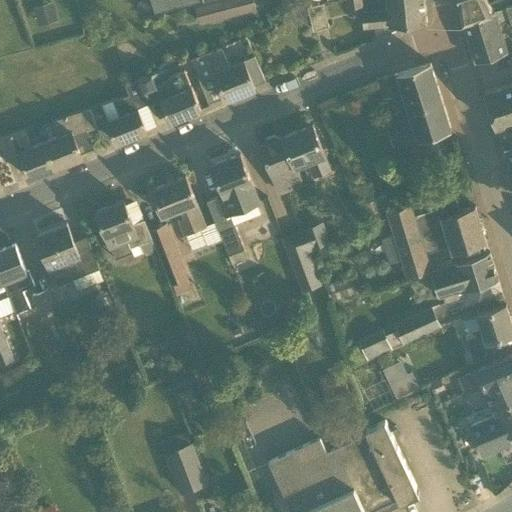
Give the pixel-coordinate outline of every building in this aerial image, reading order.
[(199,24),(256,9),(253,0),(216,0),(195,6),(199,24)] [(347,0),(349,9),(363,6),(361,0),(347,0)] [(390,25),(404,24),(427,22),(425,0),(387,0),(388,9),(362,11),(364,27),(390,25)] [(458,0),(461,15),(491,6),(487,0),(458,0)] [(314,30),(329,26),(323,3),(308,7),(314,30)] [(493,11),(491,6),(461,15),(462,21),(462,23),(463,22),(468,38),(500,28),(495,11),(493,11)] [(476,61),(508,51),(500,28),(468,38),(476,61)] [(229,65),(221,46),(191,58),(200,80),(216,73),(226,99),(255,87),(254,83),(265,78),(255,55),(229,65)] [(418,137),(449,128),(451,127),(431,62),(398,73),(412,118),(388,126),(394,144),(418,137)] [(191,86),(185,69),(170,75),(171,80),(157,86),(152,73),(139,78),(150,103),(161,98),(171,121),(201,109),(192,86),(191,86)] [(377,78),(378,81),(383,97),(399,92),(393,74),(393,73),(377,78)] [(117,142),(148,130),(138,107),(150,103),(139,78),(125,84),(130,94),(113,99),(120,115),(108,119),(117,142)] [(511,82),(485,90),(493,116),(511,110),(511,82)] [(56,167),(84,155),(75,134),(97,126),(90,107),(53,119),(59,135),(45,141),(56,167)] [(511,137),(511,110),(493,116),(496,127),(499,126),(503,140),(511,137)] [(330,169),(324,154),(313,124),(287,134),(300,165),(301,168),(309,164),(314,175),(330,169)] [(25,128),(0,136),(0,139),(2,147),(6,160),(19,154),(29,178),(56,167),(45,141),(32,146),(25,128)] [(300,165),(287,134),(280,137),(275,134),(266,138),(265,143),(261,145),(280,192),(292,187),(291,182),(303,178),(298,166),(300,165)] [(511,166),(511,165),(511,137),(503,140),(511,166)] [(227,214),(243,207),(260,200),(240,153),(212,164),(223,192),(219,194),(227,214)] [(152,187),(162,214),(181,207),(184,216),(178,218),(184,233),(204,226),(186,175),(152,187)] [(408,276),(431,269),(426,251),(451,244),(453,250),(486,240),(475,205),(460,210),(456,197),(438,203),(439,206),(415,214),(411,203),(388,210),(408,276)] [(134,223),(124,200),(96,211),(111,249),(113,249),(128,242),(130,247),(140,243),(143,253),(156,247),(145,218),(134,223)] [(189,275),(168,221),(150,227),(171,282),(173,282),(187,276),(189,275)] [(73,278),(75,278),(86,273),(100,267),(88,235),(75,240),(67,222),(38,234),(50,266),(51,265),(65,260),(73,278)] [(220,230),(229,255),(244,249),(245,249),(235,224),(220,230)] [(15,310),(17,312),(30,307),(29,304),(23,289),(34,285),(35,285),(28,269),(27,270),(16,243),(0,249),(0,269),(10,295),(15,310)] [(290,258),(302,291),(322,283),(311,251),(290,258)] [(464,287),(498,277),(490,251),(431,269),(439,295),(443,294),(445,302),(467,295),(464,287)] [(0,298),(10,295),(0,269),(0,298)] [(331,301),(361,291),(356,274),(325,284),(331,301)] [(48,288),(37,292),(34,285),(23,289),(29,304),(35,301),(42,316),(56,310),(48,288)] [(474,360),(495,352),(491,339),(511,332),(511,322),(506,304),(478,313),(482,328),(465,333),(474,360)] [(431,305),(395,323),(404,343),(441,326),(431,305)] [(0,364),(15,358),(0,321),(0,364)] [(511,352),(477,368),(477,369),(458,377),(465,393),(466,392),(465,388),(483,381),(484,383),(499,376),(500,380),(511,374),(511,352)] [(202,362),(169,375),(176,393),(193,386),(198,398),(214,392),(202,362)] [(328,402),(351,394),(341,368),(319,376),(328,402)] [(413,370),(407,372),(390,379),(397,396),(419,386),(413,370)] [(511,399),(511,374),(500,380),(499,376),(484,383),(483,381),(465,388),(466,392),(465,393),(468,401),(487,393),(493,407),(511,399)] [(482,454),(511,442),(511,399),(493,407),(496,414),(470,425),(482,454)] [(418,490),(386,420),(367,429),(368,432),(328,451),(321,437),(270,461),(293,511),(360,511),(397,494),(399,499),(418,490)] [(180,433),(159,439),(161,447),(183,441),(180,433)] [(164,451),(181,493),(210,482),(193,440),(164,451)] [(251,486),(239,491),(246,510),(258,505),(251,486)]
